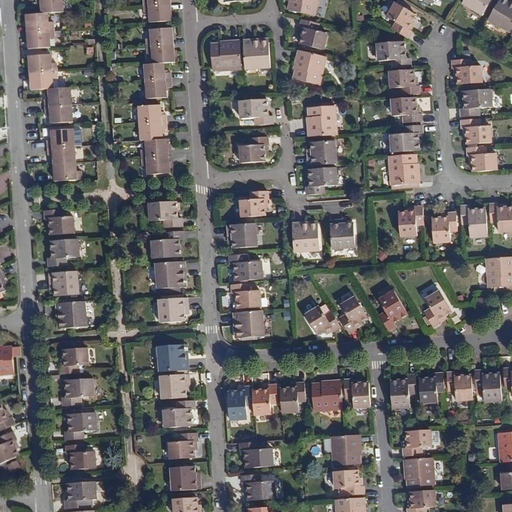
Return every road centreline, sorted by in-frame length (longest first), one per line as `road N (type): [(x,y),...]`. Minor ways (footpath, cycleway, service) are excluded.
road 1 (residential): [(7,11),(28,325)]
road 2 (residential): [(511,187),(449,192),(439,49)]
road 3 (residential): [(209,359),(198,180)]
road 4 (residential): [(28,325),(39,498)]
road 5 (residential): [(378,348),(209,359)]
road 6 (residential): [(378,348),(389,511)]
road 7 (residential): [(198,180),(188,23)]
road 8 (residential): [(219,511),(209,359)]
road 9 (residential): [(511,325),(476,342),(378,348)]
